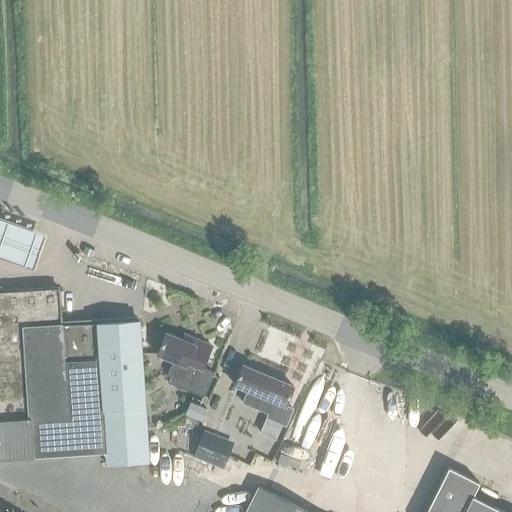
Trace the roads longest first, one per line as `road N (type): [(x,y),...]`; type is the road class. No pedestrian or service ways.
road 1 (tertiary): [(511,401),(0,191)]
road 2 (unknown): [(363,471),(251,472),(168,499),(77,482)]
road 3 (unknown): [(360,411),(511,476)]
